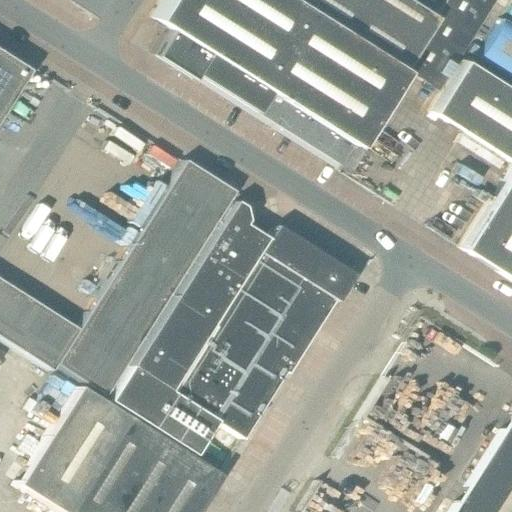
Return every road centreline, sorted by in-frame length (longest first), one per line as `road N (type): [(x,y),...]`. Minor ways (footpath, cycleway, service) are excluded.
road 1 (unclassified): [(409,269),(96,61)]
road 2 (unclassified): [(409,269),(257,511)]
